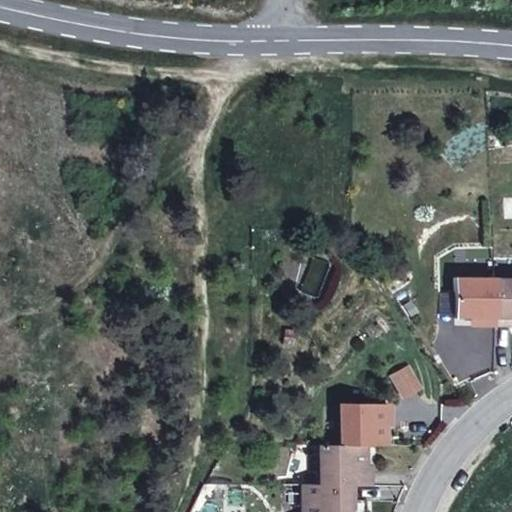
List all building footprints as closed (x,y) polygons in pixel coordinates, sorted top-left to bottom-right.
[(495,279),(454,279),(455,318),(468,318),(473,318),(474,326),(484,326),(494,326),(495,279)] [(511,279),(495,279),(494,326),(505,326),(511,326),(511,279)] [(339,405),(339,446),(363,446),(382,446),(382,427),(386,427),(386,416),(387,405),(339,405)] [(362,465),(363,446),(339,446),(319,445),(319,485),(350,486),(366,486),(366,475),(366,465),(362,465)] [(344,506),(349,506),(350,496),(350,486),(319,485),(302,485),(301,511),(344,511),(344,506)]
